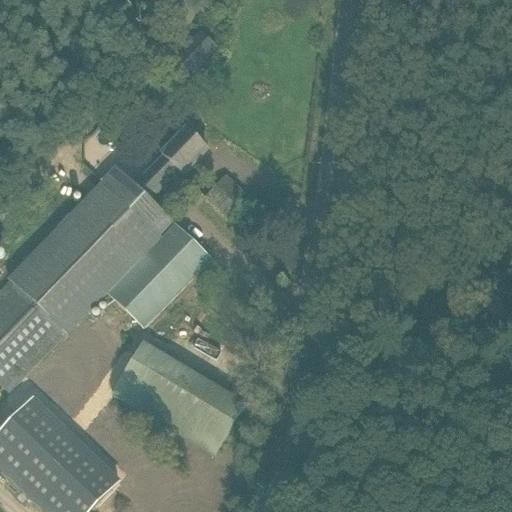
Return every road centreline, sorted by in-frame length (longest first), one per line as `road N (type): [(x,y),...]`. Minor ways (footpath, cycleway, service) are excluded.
road 1 (unclassified): [(277,511),(344,0)]
road 2 (track): [(0,212),(200,0)]
